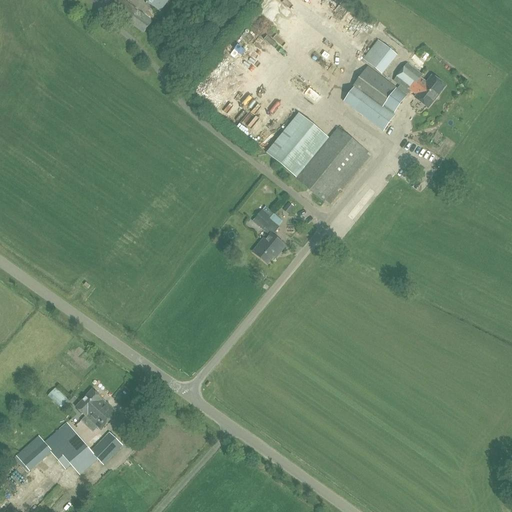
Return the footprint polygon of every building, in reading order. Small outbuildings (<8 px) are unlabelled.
[(143,33),(152,21),(124,0),(116,0),(111,8),(143,33)] [(150,0),(148,3),(160,11),(168,0),(150,0)] [(326,8),(334,16),(339,10),(331,3),(326,8)] [(290,34),(297,32),(293,19),(282,22),(278,8),(268,10),(276,38),(291,34),(290,34)] [(382,75),(397,55),(378,40),(362,59),(382,75)] [(407,63),(394,81),(408,91),(409,89),(411,91),(421,78),(423,75),(407,63)] [(397,88),(368,67),(354,85),(384,106),(397,88)] [(428,108),(445,86),(433,76),(427,83),(421,78),(411,91),(418,96),(416,98),(428,108)] [(393,113),(384,106),(354,85),(343,101),(382,130),(396,115),(393,113)] [(319,105),(325,98),(312,87),(306,94),(319,105)] [(397,88),(384,106),(393,113),(407,96),(397,88)] [(299,114),(266,153),(297,178),(329,139),(299,114)] [(366,151),(338,129),(329,139),(297,178),(296,179),(324,202),(366,151)] [(289,215),(295,208),(289,203),(283,210),(289,215)] [(256,219),(273,233),(278,227),(269,219),(270,217),(262,211),(256,219)] [(275,212),(272,216),(280,225),(284,221),(275,212)] [(21,225),(14,230),(19,237),(26,232),(21,225)] [(36,254),(43,244),(30,234),(22,244),(36,254)] [(279,253),(285,246),(271,234),(266,241),(264,239),(254,252),(267,263),(277,251),(279,253)] [(63,409),(70,401),(67,398),(56,388),(48,396),(63,409)] [(76,407),(85,416),(81,420),(84,423),(88,418),(98,427),(101,430),(117,412),(92,389),(76,407)] [(77,415),(46,443),(65,469),(71,464),(79,474),(98,459),(91,452),(89,449),(100,439),(93,432),(98,427),(88,418),(84,423),(81,420),(77,415)] [(122,445),(110,433),(91,452),(103,465),(122,445)] [(17,456),(30,471),(51,452),(39,436),(17,456)] [(6,468),(2,471),(8,479),(12,476),(6,468)]
